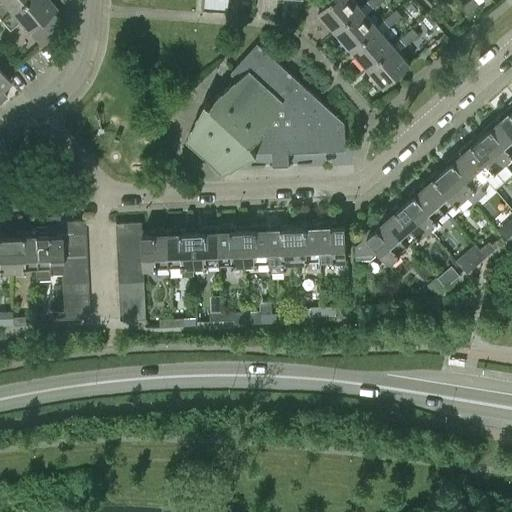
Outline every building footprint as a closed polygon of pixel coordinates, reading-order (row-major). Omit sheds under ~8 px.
[(50,0),(22,0),(0,19),(9,29),(19,21),(28,30),(52,9),(55,6),(50,0)] [(1,0),(0,1),(0,18),(0,19),(22,0),(1,0)] [(335,30),(361,7),(354,0),(330,0),(318,11),(335,30)] [(469,0),(462,7),(468,14),(480,3),(480,2),(481,0),(469,0)] [(352,49),(377,26),(361,7),(335,30),(352,49)] [(392,24),(402,15),(396,8),(386,17),(392,24)] [(40,45),(64,24),(52,9),(28,30),(40,45)] [(368,68),(394,45),(377,26),(352,49),(368,68)] [(406,44),(418,34),(412,27),(400,37),(406,44)] [(345,150),(344,123),(257,43),(231,72),(236,79),(216,95),(212,105),(206,102),(206,101),(205,100),(186,139),(223,172),(258,151),(272,150),(272,165),(272,167),(289,166),(289,164),(288,164),(288,152),(345,150)] [(411,64),(410,63),(394,45),(368,68),(385,87),(411,64)] [(0,68),(0,101),(6,96),(0,88),(0,87),(10,80),(0,68)] [(511,105),(500,116),(511,129),(511,105)] [(511,129),(500,116),(481,132),(506,162),(511,156),(511,129)] [(496,170),(506,162),(481,132),(461,149),(484,176),(494,167),(496,170)] [(474,184),(484,176),(461,149),(443,165),(468,195),(476,187),(474,184)] [(456,204),(468,195),(443,165),(424,182),(447,209),(454,202),(456,204)] [(437,217),(447,209),(424,182),(404,199),(429,228),(439,220),(437,217)] [(420,237),(429,228),(404,199),(385,215),(409,242),(418,234),(420,237)] [(399,251),(409,242),(385,215),(365,232),(368,236),(357,245),(357,259),(372,259),(381,251),(391,262),(401,253),(399,251)] [(60,233),(85,232),(85,220),(59,221),(60,233)] [(61,267),(61,257),(60,245),(60,233),(59,221),(46,222),(46,226),(34,226),(34,231),(36,266),(34,266),(34,279),(49,279),(48,268),(61,267)] [(142,233),(142,230),(141,221),(116,222),(117,234),(142,233)] [(332,261),(347,260),(345,221),(319,222),(321,258),(332,257),(332,261)] [(320,258),(321,258),(319,222),(294,223),(296,262),(308,261),(309,271),(321,271),(320,258)] [(294,223),(269,224),(270,260),(271,273),(283,272),(282,263),(296,262),(294,223)] [(259,260),(270,260),(269,224),(244,225),(245,264),(259,263),(259,260)] [(232,265),(245,264),(244,225),(219,226),(220,262),(232,261),(232,265)] [(207,262),(220,262),(219,226),(194,227),(195,266),(207,266),(207,262)] [(181,267),(195,266),(194,227),(168,228),(169,264),(181,263),(181,267)] [(157,264),(169,264),(168,228),(142,230),(142,233),(142,245),(143,257),(144,268),(158,268),(157,264)] [(34,266),(36,266),(34,231),(9,232),(10,269),(23,269),(23,266),(34,266)] [(0,269),(10,269),(9,232),(0,232),(0,269)] [(60,245),(86,244),(85,232),(60,233),(60,245)] [(117,246),(142,245),(142,233),(117,234),(117,246)] [(487,255),(494,249),(488,243),(481,249),(487,255)] [(61,257),(86,256),(86,244),(60,245),(61,257)] [(118,258),(143,257),(142,245),(117,246),(118,258)] [(468,272),(487,255),(481,249),(471,258),(462,266),(468,272)] [(61,269),(87,268),(86,256),(61,257),(61,267),(61,269)] [(144,270),(144,268),(143,257),(118,258),(118,271),(144,270)] [(62,281),(87,280),(87,268),(61,269),(62,281)] [(119,282),(144,281),(144,270),(118,271),(119,282)] [(445,285),(453,278),(448,273),(441,279),(445,285)] [(436,293),(445,285),(441,279),(431,288),(436,293)] [(62,293),(88,292),(87,280),(62,281),(62,293)] [(119,295),(145,294),(144,281),(119,282),(119,295)] [(63,305),(88,304),(88,292),(62,293),(63,305)] [(120,307),(145,306),(145,294),(119,295),(120,307)] [(63,317),(89,316),(88,304),(63,305),(63,309),(63,317)] [(120,319),(146,317),(145,306),(120,307),(120,319)] [(311,316),(323,315),(322,307),(310,308),(311,316)] [(323,315),(333,315),(333,307),(322,307),(323,315)] [(348,307),(340,307),(340,312),(340,315),(349,315),(348,307)] [(51,318),(63,317),(63,309),(51,310),(51,318)] [(210,320),(222,319),(222,311),(210,312),(210,320)] [(222,319),(233,319),(233,311),(222,311),(222,319)] [(261,322),(273,321),(272,313),(260,314),(261,322)] [(273,321),(284,321),(284,313),(272,313),(273,321)] [(160,326),(171,326),(171,317),(160,318),(160,326)] [(171,326),(183,325),(182,317),(171,317),(171,326)]
